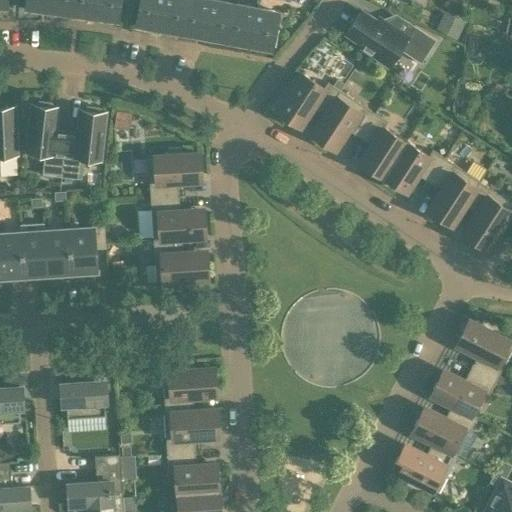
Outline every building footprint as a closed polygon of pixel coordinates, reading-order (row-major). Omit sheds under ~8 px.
[(48,10),(49,0),(25,0),(25,7),(48,10)] [(49,0),(48,10),(71,13),(72,0),(49,0)] [(72,0),(71,13),(93,17),(95,0),(72,0)] [(95,0),(93,17),(117,20),(119,0),(95,0)] [(158,28),(163,0),(139,0),(135,24),(158,28)] [(163,0),(158,28),(180,32),(186,0),(163,0)] [(186,0),(180,32),(203,36),(209,0),(186,0)] [(213,0),(209,0),(203,36),(225,40),(232,3),(213,0)] [(232,3),(225,40),(248,44),(255,7),(232,3)] [(255,7),(248,44),(271,49),(272,45),(274,45),(276,35),(273,35),(278,12),(255,7)] [(413,25),(406,36),(377,17),(375,20),(360,10),(345,33),(360,43),(358,46),(374,56),(379,48),(394,58),(399,49),(420,63),(435,40),(413,25)] [(435,28),(456,39),(465,22),(443,11),(435,28)] [(324,114),(339,90),(333,85),(327,82),(323,87),(300,72),(276,110),(295,123),(308,103),(323,113),(324,114)] [(333,85),(339,90),(344,83),(337,79),(333,85)] [(339,90),(324,114),(323,113),(311,133),(330,145),(342,126),(359,137),(374,113),(339,90)] [(60,176),(65,132),(54,130),(57,107),(51,106),(51,102),(37,101),(37,105),(31,104),(26,152),(44,154),(41,174),(60,176)] [(0,154),(16,154),(14,106),(0,106),(0,154)] [(65,132),(60,176),(80,178),(82,158),(100,160),(105,112),(99,111),(100,107),(86,106),(85,110),(79,109),(77,133),(65,132)] [(113,128),(129,130),(131,113),(116,110),(113,128)] [(374,113),(359,137),(375,147),(364,164),(382,176),(406,141),(405,140),(404,141),(383,127),(387,121),(374,113)] [(406,141),(382,176),(383,177),(383,176),(401,188),(412,171),(428,181),(444,157),(431,149),(428,155),(406,141)] [(150,197),(178,195),(177,176),(200,174),(198,151),(180,153),(180,147),(167,148),(167,153),(147,155),(150,197)] [(444,157),(428,181),(445,192),(432,211),(451,224),(463,205),(479,180),(444,157)] [(463,205),(479,216),(466,235),(486,248),(511,207),(511,203),(479,182),(479,181),(479,180),(463,205)] [(54,191),(54,200),(65,200),(65,190),(54,191)] [(178,195),(150,197),(153,239),(181,237),(181,238),(204,236),(203,213),(179,215),(178,195)] [(41,197),(30,198),(31,207),(42,206),(41,197)] [(46,272),(44,232),(43,222),(19,224),(20,234),(22,273),(46,272)] [(68,230),(70,270),(95,268),(94,248),(105,248),(103,223),(91,223),(91,229),(68,230)] [(70,270),(68,230),(44,232),(46,272),(70,270)] [(0,275),(22,273),(20,234),(0,234),(0,275)] [(181,237),(153,239),(155,281),(207,278),(205,255),(182,256),(181,238),(181,237)] [(470,367),(495,380),(511,347),(511,340),(469,319),(458,339),(479,350),(470,367)] [(193,410),(193,409),(191,391),(215,389),(213,366),(162,370),(164,411),(163,411),(163,412),(193,410)] [(470,414),(470,413),(482,390),(488,393),(495,380),(470,367),(461,384),(440,374),(430,394),(451,405),(451,404),(470,414)] [(89,376),(89,380),(62,382),(62,388),(64,388),(65,399),(63,399),(63,406),(66,405),(66,418),(106,415),(105,404),(108,404),(107,390),(111,390),(110,375),(89,376)] [(0,422),(19,421),(18,409),(21,409),(20,403),(18,403),(17,391),(19,391),(19,385),(0,386),(0,422)] [(147,412),(163,412),(163,403),(147,404),(147,412)] [(432,441),(451,451),(463,428),(469,431),(477,416),(470,413),(470,414),(451,404),(451,405),(442,421),(421,411),(411,431),(431,442),(432,441)] [(166,452),(195,451),(193,432),(217,431),(215,408),(193,409),(193,410),(163,412),(166,452)] [(432,441),(431,442),(423,459),(402,448),(392,469),(408,477),(405,482),(416,488),(419,483),(438,492),(457,454),(451,451),(432,441)] [(95,468),(120,466),(119,454),(115,454),(115,446),(105,447),(105,455),(94,456),(95,468)] [(122,455),(131,454),(130,446),(121,446),(122,455)] [(177,492),(219,490),(218,489),(216,468),(196,469),(195,451),(166,452),(167,467),(174,467),(176,494),(177,493),(177,492)] [(466,461),(457,457),(452,466),(461,470),(466,461)] [(511,511),(511,485),(503,481),(511,465),(500,459),(489,482),(499,487),(485,511),(511,511)] [(0,461),(0,474),(10,474),(9,461),(0,461)] [(123,511),(120,466),(95,468),(96,480),(69,482),(69,488),(71,488),(72,499),(70,500),(70,506),(72,506),(72,511),(123,511)] [(10,474),(0,474),(0,511),(12,511),(13,511),(25,510),(25,509),(27,509),(27,503),(25,503),(24,491),(26,491),(26,485),(11,486),(10,474)] [(214,511),(220,511),(219,490),(177,492),(177,493),(178,511),(214,511)] [(436,496),(426,491),(420,504),(429,508),(436,496)]
